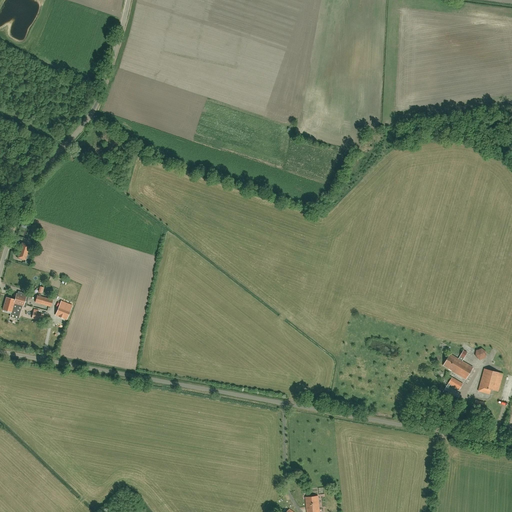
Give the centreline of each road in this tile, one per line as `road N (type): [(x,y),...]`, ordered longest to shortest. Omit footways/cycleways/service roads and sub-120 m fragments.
road 1 (unclassified): [(511,447),(0,352)]
road 2 (unclassified): [(0,272),(24,192),(92,108),(126,0)]
